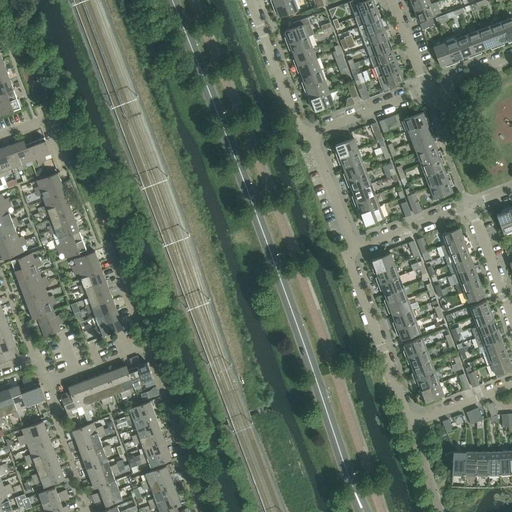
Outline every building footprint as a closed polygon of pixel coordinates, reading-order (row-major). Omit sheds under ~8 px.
[(279,17),(298,10),(294,0),(287,0),(273,6),(274,10),(277,9),(279,17)] [(352,0),(349,1),(355,17),(376,8),(373,0),(352,0)] [(431,4),(429,0),(411,0),(415,10),(431,4)] [(431,4),(415,10),(419,21),(441,13),(437,2),(431,4)] [(376,8),(355,17),(359,27),(380,18),(376,8)] [(436,18),(438,23),(449,19),(447,14),(436,18)] [(287,43),(308,36),(313,33),(307,17),(305,18),(292,23),(294,27),(285,31),(288,38),(285,39),(287,43)] [(511,17),(501,21),(509,43),(511,41),(511,17)] [(362,37),(384,29),(380,18),(359,27),(362,37)] [(422,29),(435,25),(433,19),(420,24),(422,29)] [(508,43),(509,43),(501,21),(490,26),(498,47),(502,45),(501,43),(507,40),(508,43)] [(493,49),(498,47),(490,26),(478,30),(486,49),(492,46),(493,49)] [(362,37),(366,47),(388,39),(384,29),(362,37)] [(479,51),(486,49),(478,30),(467,34),(475,55),(480,54),(479,51)] [(471,57),(475,55),(467,34),(456,38),(463,57),(470,55),(471,57)] [(455,35),(444,39),(445,42),(445,43),(453,64),(457,62),(456,60),(463,57),(456,38),(455,35)] [(291,47),(294,54),(312,47),(308,36),(287,43),(289,48),(291,47)] [(366,47),(370,57),(392,49),(388,39),(366,47)] [(447,63),(448,65),(453,64),(445,43),(433,47),(440,66),(447,63)] [(296,61),(294,62),(295,66),(316,58),(312,47),(294,54),(296,61)] [(370,57),(374,67),(396,59),(392,49),(370,57)] [(297,70),(299,70),(302,76),(321,69),(316,58),(295,66),(297,70)] [(374,67),(378,77),(399,69),(396,59),(374,67)] [(305,83),(302,84),(304,88),(325,80),(321,69),(302,76),(305,83)] [(399,82),(403,80),(399,69),(378,77),(383,93),(389,91),(389,89),(387,86),(399,82)] [(0,82),(10,79),(7,70),(0,72),(0,82)] [(353,75),(355,80),(357,85),(361,83),(358,73),(353,75)] [(0,93),(14,89),(10,79),(0,82),(0,93)] [(310,98),(308,99),(308,100),(329,92),(325,80),(304,88),(305,93),(308,92),(310,98)] [(353,83),(347,85),(352,98),(358,96),(353,83)] [(0,104),(17,98),(14,89),(0,93),(0,104)] [(315,111),(334,104),(329,92),(308,100),(310,104),(312,103),(315,111)] [(0,116),(21,108),(17,98),(0,104),(0,116)] [(423,112),(404,119),(408,131),(429,123),(428,118),(425,119),(423,112)] [(379,121),(384,134),(389,132),(385,119),(379,121)] [(377,143),(383,141),(376,122),(371,124),(377,143)] [(430,123),(429,123),(408,131),(412,142),(434,134),(432,130),(430,130),(427,124),(430,123)] [(435,138),(434,134),(412,142),(417,153),(435,146),(433,139),(435,138)] [(51,154),(45,137),(35,141),(42,162),(46,160),(45,156),(51,154)] [(338,152),(335,153),(337,158),(358,150),(354,138),(335,145),(338,152)] [(27,167),(26,163),(31,161),(24,140),(14,143),(23,169),(27,167)] [(36,159),(38,163),(42,162),(35,141),(26,144),(24,140),(31,161),(36,159)] [(17,166),(19,171),(23,169),(14,143),(4,147),(12,168),(17,166)] [(438,153),(435,146),(417,153),(421,164),(442,156),(440,152),(438,153)] [(11,181),(7,170),(12,168),(4,147),(0,148),(0,164),(4,176),(7,182),(11,181)] [(339,162),(341,161),(344,168),(363,161),(358,150),(337,158),(339,162)] [(444,161),(442,156),(421,164),(425,176),(444,169),(441,162),(444,161)] [(346,175),(344,176),(345,180),(367,172),(363,161),(344,168),(346,175)] [(39,179),(47,176),(44,169),(36,172),(39,179)] [(447,175),(444,169),(425,176),(429,187),(451,179),(449,174),(447,175)] [(39,186),(34,188),(36,192),(61,182),(58,172),(47,176),(39,179),(36,180),(39,186)] [(352,190),(371,183),(367,172),(345,180),(347,184),(350,184),(352,190)] [(450,184),(452,183),(451,179),(429,187),(434,199),(453,192),(450,184)] [(37,196),(42,194),(44,200),(65,192),(61,182),(36,192),(37,196)] [(355,197),(352,198),(354,202),(375,194),(371,183),(352,190),(355,197)] [(46,205),(41,207),(43,211),(69,201),(65,192),(44,200),(46,205)] [(2,193),(0,194),(0,205),(10,202),(9,198),(5,199),(2,193)] [(407,195),(409,200),(414,214),(422,210),(415,193),(412,194),(411,194),(407,195)] [(360,212),(358,213),(358,214),(380,206),(375,194),(354,202),(356,207),(358,206),(360,212)] [(45,215),(49,214),(51,219),(72,211),(69,201),(43,211),(45,215)] [(8,208),(12,206),(10,202),(0,205),(0,216),(10,213),(8,208)] [(411,215),(406,202),(400,204),(405,217),(411,215)] [(365,225),(384,217),(380,206),(358,214),(360,218),(362,217),(365,225)] [(504,212),(496,215),(503,233),(511,229),(511,220),(507,208),(503,209),(504,212)] [(53,225),(49,226),(50,230),(76,220),(72,211),(51,219),(53,225)] [(16,217),(12,219),(10,213),(0,216),(0,227),(17,221),(16,217)] [(52,234),(56,233),(58,238),(79,230),(76,220),(50,230),(52,234)] [(15,227),(19,225),(17,221),(0,227),(0,238),(17,232),(15,227)] [(442,234),(446,244),(463,237),(459,227),(442,234)] [(60,244),(56,245),(57,249),(83,240),(79,230),(58,238),(60,244)] [(17,232),(0,238),(0,249),(25,240),(23,236),(19,238),(17,232)] [(428,251),(423,237),(417,239),(422,253),(428,251)] [(467,247),(463,237),(446,244),(441,246),(444,255),(467,247)] [(22,246),(26,244),(25,240),(0,249),(0,251),(3,259),(24,251),(22,246)] [(65,257),(87,250),(83,240),(57,249),(59,253),(63,252),(65,257)] [(414,257),(420,255),(414,240),(408,242),(414,257)] [(444,255),(448,265),(470,257),(467,247),(444,255)] [(76,265),(72,266),(73,270),(99,261),(95,251),(74,259),(76,265)] [(425,260),(431,258),(428,251),(422,253),(425,260)] [(32,252),(11,260),(15,271),(40,261),(39,257),(34,259),(32,252)] [(374,267),(372,268),(374,272),(395,265),(390,253),(371,260),(374,267)] [(454,263),(457,272),(474,266),(470,257),(448,265),(454,263)] [(38,267),(42,265),(40,261),(15,271),(18,280),(40,272),(38,267)] [(81,278),(102,270),(99,261),(73,270),(75,275),(79,273),(81,278)] [(376,279),(378,284),(399,276),(395,265),(374,272),(374,273),(376,272),(379,278),(376,279)] [(451,275),(455,284),(477,276),(474,266),(457,272),(451,275)] [(80,289),(106,280),(102,270),(81,278),(83,284),(79,285),(80,289)] [(40,272),(18,280),(22,289),(47,280),(46,276),(42,277),(40,272)] [(382,287),(384,294),(403,287),(399,276),(378,284),(379,288),(382,287)] [(455,284),(459,294),(464,291),(464,292),(481,285),(477,276),(455,284)] [(45,286),(49,284),(47,280),(22,289),(26,299),(47,291),(45,286)] [(88,297),(109,289),(106,280),(80,289),(82,293),(86,292),(88,297)] [(468,302),(485,295),(481,285),(464,292),(468,302)] [(385,302),(386,306),(407,298),(403,287),(384,294),(387,301),(385,302)] [(88,309),(113,299),(109,289),(88,297),(91,303),(86,304),(88,309)] [(53,295),(49,297),(47,291),(26,299),(29,308),(54,299),(53,295)] [(390,310),(393,316),(412,309),(407,298),(386,306),(388,311),(390,310)] [(52,305),(56,303),(54,299),(29,308),(33,318),(54,310),(52,305)] [(96,316),(117,308),(113,299),(88,309),(89,313),(94,311),(96,316)] [(490,310),(487,300),(470,306),(474,316),(490,310)] [(71,305),(75,314),(79,312),(76,303),(71,305)] [(95,328),(120,318),(117,308),(96,316),(98,322),(93,324),(95,328)] [(393,324),(395,329),(416,321),(412,309),(393,316),(395,323),(393,324)] [(33,319),(37,317),(41,326),(62,318),(60,314),(56,315),(54,310),(33,318),(33,319)] [(494,319),(490,310),(474,316),(477,326),(494,319)] [(75,314),(78,323),(83,321),(79,312),(75,314)] [(0,329),(9,327),(5,317),(0,318),(0,329)] [(59,324),(63,322),(62,318),(41,326),(44,336),(61,330),(59,324)] [(103,336),(124,328),(120,318),(95,328),(96,332),(101,330),(103,336)] [(477,326),(471,328),(475,338),(498,329),(494,319),(477,326)] [(402,339),(420,332),(416,321),(395,329),(396,333),(399,332),(402,339)] [(0,340),(13,336),(9,327),(0,329),(0,340)] [(478,347),(485,345),(501,339),(498,329),(475,338),(478,347)] [(0,351),(16,346),(13,336),(0,340),(0,351)] [(406,352),(404,352),(405,357),(427,349),(422,337),(403,344),(406,352)] [(501,339),(485,345),(488,354),(505,348),(501,339)] [(12,348),(16,346),(0,351),(0,363),(16,357),(12,348)] [(509,358),(505,348),(488,354),(492,364),(509,358)] [(407,361),(410,360),(412,367),(431,360),(427,349),(405,357),(407,361)] [(141,364),(138,356),(134,357),(143,382),(153,379),(147,362),(141,364)] [(128,369),(134,386),(143,382),(134,357),(130,359),(133,367),(128,369)] [(511,366),(509,358),(492,364),(496,374),(497,378),(508,374),(507,370),(511,367),(511,366)] [(414,379),(435,371),(431,360),(412,367),(415,374),(412,375),(414,379)] [(128,369),(126,365),(116,368),(127,396),(129,404),(133,402),(128,388),(134,386),(128,369)] [(127,396),(116,368),(107,372),(115,393),(120,391),(122,398),(127,396)] [(420,389),(418,390),(418,391),(439,383),(435,371),(414,379),(416,384),(418,383),(420,389)] [(468,373),(472,387),(479,384),(474,371),(468,373)] [(115,393),(107,372),(97,376),(108,404),(112,402),(109,395),(115,393)] [(464,373),(458,375),(464,390),(470,388),(464,373)] [(34,384),(30,376),(26,377),(36,403),(46,399),(40,382),(34,384)] [(108,404),(97,376),(88,379),(96,400),(101,398),(103,405),(108,404)] [(20,389),(19,385),(18,385),(26,406),(36,403),(26,377),(22,379),(25,388),(20,389)] [(96,400),(88,379),(78,383),(92,419),(91,417),(94,416),(91,410),(92,409),(90,403),(96,400)] [(86,412),(89,420),(92,419),(78,383),(68,386),(70,391),(76,408),(77,407),(79,414),(86,412)] [(425,401),(444,394),(439,383),(418,391),(420,395),(422,394),(425,401)] [(26,406),(18,385),(9,389),(19,416),(24,414),(21,408),(26,406)] [(19,416),(9,389),(0,391),(0,394),(7,413),(13,411),(15,418),(19,416)] [(71,410),(76,408),(70,391),(60,395),(64,405),(69,418),(73,416),(71,410)] [(150,400),(129,408),(131,414),(122,418),(124,422),(127,421),(154,411),(150,400)] [(491,416),(497,414),(493,402),(487,404),(491,416)] [(477,422),(483,419),(478,407),(472,410),(477,422)] [(472,410),(466,412),(471,424),(477,422),(472,410)] [(128,425),(134,422),(136,428),(158,420),(154,411),(127,421),(124,422),(123,422),(124,426),(128,424),(128,425)] [(442,421),(447,433),(453,431),(448,419),(442,421)] [(134,440),(161,430),(158,420),(136,428),(138,433),(132,435),(134,440)] [(24,434),(17,437),(19,441),(47,431),(43,421),(22,429),(24,434)] [(96,428),(94,422),(72,430),(76,440),(104,430),(104,429),(102,426),(96,428)] [(76,440),(80,449),(101,441),(99,436),(105,434),(110,432),(109,428),(104,430),(76,440)] [(143,447),(165,439),(161,430),(134,440),(135,443),(141,441),(143,447)] [(29,448),(50,440),(47,431),(19,441),(21,445),(27,443),(29,448)] [(141,460),(168,449),(165,439),(143,447),(145,452),(139,454),(141,460)] [(26,460),(54,450),(50,440),(29,448),(31,454),(25,456),(26,460)] [(110,445),(103,447),(101,441),(80,449),(83,459),(111,449),(110,445)] [(106,455),(113,453),(111,449),(83,459),(87,469),(108,461),(106,455)] [(151,467),(172,459),(168,449),(141,460),(142,463),(149,461),(151,467)] [(36,467),(58,459),(54,450),(26,460),(28,464),(34,462),(36,467)] [(501,473),(511,472),(511,463),(511,450),(500,451),(501,473)] [(448,463),(453,463),(452,473),(465,473),(465,451),(453,451),(445,454),(448,463)] [(465,451),(465,473),(477,473),(477,452),(465,451)] [(489,473),(488,451),(477,452),(477,473),(489,473)] [(489,473),(501,473),(500,451),(488,451),(489,473)] [(34,479),(61,469),(58,459),(36,467),(38,472),(32,475),(34,479)] [(116,462),(117,464),(118,468),(119,468),(124,467),(124,466),(122,460),(116,462)] [(117,464),(110,466),(108,461),(87,469),(91,479),(119,468),(118,468),(117,464)] [(147,478),(141,481),(143,486),(170,475),(167,465),(145,473),(147,478)] [(94,488),(99,486),(116,480),(113,474),(120,472),(119,468),(91,479),(94,488)] [(44,487),(65,479),(61,469),(34,479),(35,484),(42,482),(44,487)] [(153,493),(174,485),(170,475),(143,486),(144,489),(150,487),(153,493)] [(10,483),(4,486),(2,480),(0,481),(0,492),(12,488),(10,483)] [(101,491),(92,495),(93,499),(119,489),(116,480),(99,486),(101,491)] [(24,483),(28,493),(34,491),(32,485),(31,485),(29,482),(24,483)] [(150,505),(178,494),(174,485),(153,493),(154,498),(148,500),(150,505)] [(55,487),(38,494),(42,503),(68,494),(66,490),(57,493),(55,487)] [(7,494),(13,492),(12,488),(0,492),(0,502),(9,500),(7,494)] [(106,506),(123,499),(119,489),(93,499),(95,503),(104,500),(106,506)] [(61,501),(69,498),(68,494),(42,503),(45,511),(47,511),(67,505),(67,504),(62,506),(61,501)] [(177,506),(181,505),(178,494),(150,505),(151,508),(157,506),(159,511),(177,506)] [(0,511),(3,511),(12,509),(9,500),(0,502),(0,511)]
